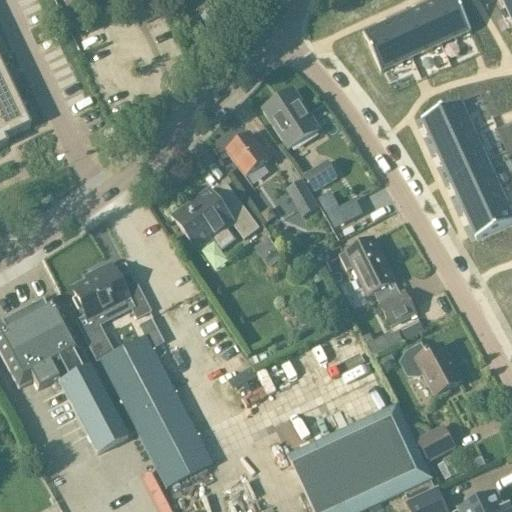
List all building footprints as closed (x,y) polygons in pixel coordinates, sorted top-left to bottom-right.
[(455,0),(440,0),(423,8),(440,47),(471,33),(455,0)] [(511,0),(497,0),(511,32),(511,0)] [(393,22),(411,61),(440,47),(423,8),(393,22)] [(381,75),(411,61),(393,22),(363,36),(381,75)] [(40,57),(76,135),(100,123),(65,46),(40,57)] [(0,151),(6,148),(4,143),(29,131),(0,69),(0,151)] [(288,151),(319,131),(294,92),(262,112),(288,151)] [(460,103),(421,121),(435,151),(474,133),(460,103)] [(474,133),(435,151),(448,181),(487,163),(474,133)] [(226,153),(246,180),(273,160),(266,151),(262,154),(250,137),(226,153)] [(25,158),(4,169),(20,198),(41,187),(25,158)] [(487,163),(448,181),(462,211),(501,193),(487,163)] [(338,181),(327,164),(303,179),(314,196),(338,181)] [(285,193),(301,221),(318,211),(302,183),(285,193)] [(209,190),(171,218),(197,255),(215,242),(222,252),(235,243),(227,232),(233,228),(244,242),(259,231),(225,185),(212,194),(209,190)] [(511,224),(511,216),(501,193),(462,211),(476,241),(511,224)] [(374,240),(345,254),(367,299),(375,295),(391,329),(416,317),(405,293),(399,295),(392,299),(388,290),(395,286),(396,286),(374,240)] [(268,255),(261,260),(268,270),(282,260),(269,241),(262,246),(268,255)] [(69,329),(82,356),(89,352),(95,365),(97,365),(164,493),(211,469),(144,340),(112,357),(97,328),(130,311),(136,321),(149,314),(134,286),(122,292),(109,268),(95,275),(96,279),(71,292),(75,300),(71,302),(77,314),(81,311),(85,319),(74,324),(75,326),(69,329)] [(318,274),(310,277),(315,286),(322,283),(318,274)] [(82,356),(69,329),(54,302),(0,331),(0,357),(18,392),(32,384),(37,393),(57,383),(96,457),(126,441),(81,356),(82,356)] [(398,335),(391,339),(396,347),(402,343),(398,335)] [(420,381),(424,379),(435,399),(463,384),(443,347),(426,356),(421,347),(406,355),(400,365),(408,381),(420,381)] [(280,369),(256,378),(261,391),(285,382),(280,369)] [(311,511),(366,511),(403,495),(431,482),(397,408),(287,459),(311,511)] [(430,436),(417,443),(429,464),(455,450),(443,428),(430,436)] [(447,511),(438,491),(435,493),(406,506),(408,511),(447,511)] [(503,511),(498,500),(479,508),(477,503),(459,511),(503,511)]
